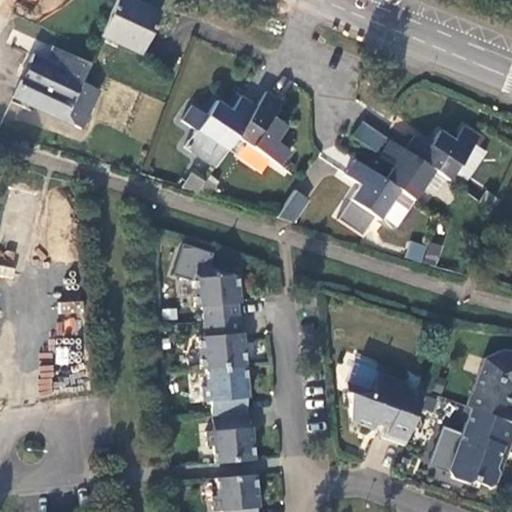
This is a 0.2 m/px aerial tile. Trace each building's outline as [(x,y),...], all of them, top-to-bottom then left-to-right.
[(140,53),(159,12),(133,0),(116,0),(101,34),(140,53)] [(52,62),(58,50),(51,46),(45,59),(52,62)] [(87,67),(89,63),(58,50),(52,62),(45,59),(32,53),(12,96),(81,128),(98,90),(80,82),(87,67)] [(281,102),(265,91),(256,106),(236,135),(244,141),(281,166),(291,151),(276,141),(286,127),(271,117),(281,102)] [(236,135),(256,106),(241,96),(231,111),(216,102),(206,115),(191,106),(181,120),(195,131),(184,147),(215,167),(227,149),(236,135)] [(433,169),(449,180),(454,172),(473,143),(479,135),(464,126),(455,141),(440,131),(430,146),(414,135),(404,150),(433,169)] [(235,154),(244,141),(236,135),(227,149),(235,154)] [(404,150),(389,140),(379,156),(393,166),(384,179),(398,190),(413,200),(433,169),(404,150)] [(485,152),(473,143),(454,172),(467,180),(485,152)] [(380,219),(398,190),(384,179),(354,160),(344,175),(359,185),(350,199),(380,219)] [(191,173),(182,187),(198,192),(200,188),(205,182),(191,173)] [(209,176),(205,182),(200,188),(210,194),(218,182),(209,176)] [(295,190),(277,216),(294,221),(309,198),(295,190)] [(421,262),(426,245),(409,240),(404,257),(421,262)] [(437,264),(440,245),(428,242),(424,262),(437,264)] [(201,320),(237,317),(236,306),(238,301),(237,275),(195,263),(191,280),(193,305),(200,306),(201,320)] [(58,314),(82,314),(82,301),(58,301),(58,314)] [(205,367),(245,364),(242,332),(239,331),(237,317),(201,320),(202,334),(195,335),(198,368),(205,367)] [(466,407),(471,408),(511,423),(511,421),(511,351),(500,351),(483,360),(466,407)] [(51,364),(37,365),(39,395),(52,394),(51,364)] [(210,414),(245,411),(244,395),(247,395),(245,364),(205,367),(206,383),(200,384),(202,399),(209,398),(210,414)] [(387,435),(406,441),(424,393),(408,389),(411,382),(381,371),(374,390),(352,388),(353,415),(374,423),(376,419),(389,424),(387,435)] [(510,452),(511,444),(511,423),(471,408),(448,470),(451,477),(465,483),(470,481),(487,486),(493,483),(498,471),(496,468),(503,450),(510,452)] [(212,462),(252,458),(250,425),(247,426),(245,411),(210,414),(212,428),(204,430),(206,445),(211,445),(212,462)] [(254,511),(254,508),(259,508),(255,473),(215,478),(217,496),(211,497),(212,511),(254,511)]
